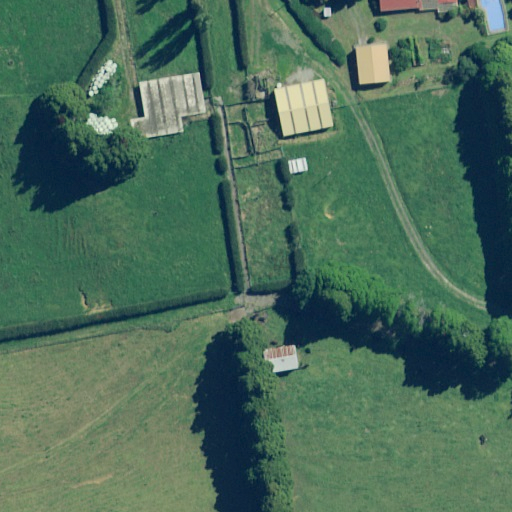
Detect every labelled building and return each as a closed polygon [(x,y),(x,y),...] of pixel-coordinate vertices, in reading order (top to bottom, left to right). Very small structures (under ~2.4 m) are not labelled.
[(422,9),(422,12),(438,11),(438,15),(457,14),(457,3),(456,0),(380,0),(381,11),(422,9)] [(390,82),(386,44),(355,47),(359,85),(390,82)] [(205,111),(199,75),(141,84),(147,119),(133,121),(136,140),(183,132),(180,115),(205,111)] [(334,126),(324,80),(272,91),(282,137),(334,126)] [(305,156),(288,162),(292,176),(310,171),(305,156)]
